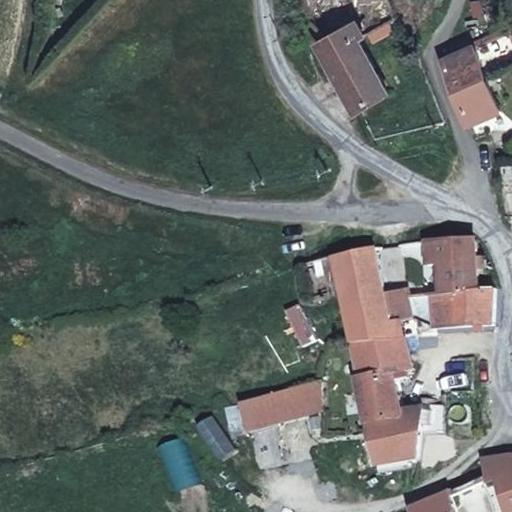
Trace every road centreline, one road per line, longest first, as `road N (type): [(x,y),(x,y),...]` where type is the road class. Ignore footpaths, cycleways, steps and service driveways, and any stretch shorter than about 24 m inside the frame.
road 1 (unclassified): [(0,123),(96,176),(202,205),(363,214),(448,208)]
road 2 (unclassified): [(267,0),(279,73),(347,144),(448,208)]
road 3 (unknown): [(495,244),(484,174),(446,103),(439,66),(447,0)]
road 4 (unclassified): [(448,208),(478,214),(507,265),(505,327)]
